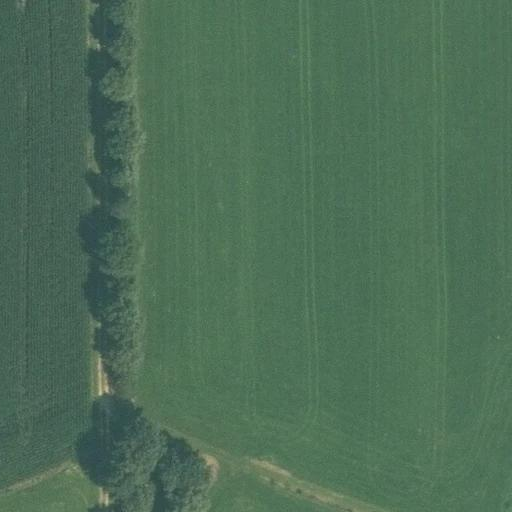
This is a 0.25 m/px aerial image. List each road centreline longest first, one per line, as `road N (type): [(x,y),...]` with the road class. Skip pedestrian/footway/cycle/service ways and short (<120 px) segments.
road 1 (track): [(100,0),(106,511)]
road 2 (track): [(361,511),(107,419)]
